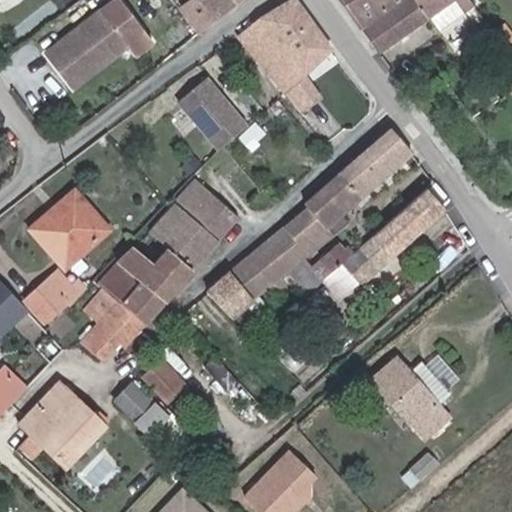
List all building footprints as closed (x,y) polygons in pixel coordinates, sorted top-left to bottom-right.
[(187,0),(183,3),(201,30),(238,0),(187,0)] [(335,45),(300,0),(293,0),(266,16),(267,19),(245,34),(267,59),(288,90),(335,45)] [(344,0),(378,43),(432,9),(440,21),(455,11),(447,0),(344,0)] [(109,61),(133,41),(106,7),(50,52),(75,82),(106,57),(109,61)] [(185,32),(169,13),(156,24),(172,43),(185,32)] [(77,85),(109,61),(106,57),(75,82),(77,85)] [(511,78),(511,60),(501,68),(510,80),(511,78)] [(251,124),(212,76),(184,98),(224,147),(226,145),(226,144),(227,144),(228,143),(251,124)] [(235,315),(278,277),(297,260),(322,237),(345,216),(342,211),(416,151),(417,150),(396,125),(357,158),(309,199),(314,204),(291,223),(213,291),(235,315)] [(173,247),(196,267),(240,217),(216,194),(213,196),(197,184),(153,230),(173,247)] [(83,192),(77,185),(53,208),(59,215),(83,192)] [(356,251),(345,261),(363,281),(424,226),(448,205),(431,185),(379,230),(356,251)] [(112,223),(83,192),(59,215),(53,208),(34,225),(68,262),(112,223)] [(160,263),(138,243),(134,247),(156,266),(160,263)] [(319,284),(345,261),(356,251),(350,245),(346,249),(341,244),(308,273),(319,284)] [(196,267),(173,247),(160,263),(156,266),(134,247),(120,263),(167,300),(196,267)] [(308,273),(297,260),(278,277),(301,300),(319,284),(308,273)] [(109,289),(148,321),(167,300),(120,263),(102,283),(109,289)] [(75,291),(56,271),(47,280),(67,299),(75,291)] [(0,333),(27,309),(0,279),(0,333)] [(67,299),(47,280),(25,300),(45,322),(67,299)] [(134,337),(148,321),(109,289),(91,310),(104,322),(86,343),(105,360),(124,339),(129,343),(134,337)] [(226,361),(219,353),(209,364),(232,389),(242,380),(226,361)] [(454,394),(424,361),(413,371),(398,355),(374,376),(419,426),(440,407),(454,394)] [(189,385),(166,361),(150,377),(173,401),(189,385)] [(0,412),(26,387),(5,365),(0,370),(0,412)] [(134,377),(113,397),(146,432),(167,412),(134,377)] [(68,459),(100,423),(60,385),(27,419),(68,459)] [(430,438),(451,419),(440,407),(419,426),(430,438)] [(100,423),(68,459),(73,463),(106,428),(100,423)] [(289,511),(321,481),(289,449),(243,496),(259,511),(289,511)] [(426,479),(446,462),(435,450),(416,466),(426,479)] [(209,511),(185,488),(162,511),(209,511)]
